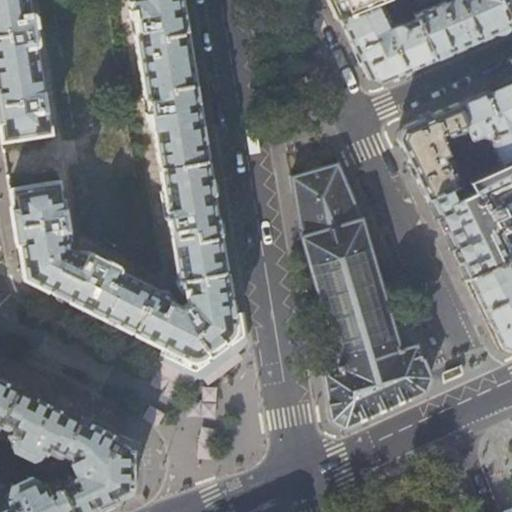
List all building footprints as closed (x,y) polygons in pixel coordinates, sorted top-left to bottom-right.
[(0,0),(0,136),(0,137),(0,138),(3,138),(47,130),(30,26),(35,25),(34,16),(33,14),(28,13),(25,0),(0,0)] [(202,142),(203,141),(179,0),(129,0),(127,0),(129,18),(133,17),(134,18),(136,27),(133,33),(143,97),(148,100),(150,110),(149,112),(145,113),(146,121),(148,123),(148,128),(152,129),(154,133),(177,277),(174,282),(179,289),(169,296),(164,289),(160,290),(113,267),(116,262),(106,257),(103,262),(76,248),(73,250),(66,247),(64,237),(67,235),(60,198),(58,197),(55,181),(8,189),(22,274),(24,277),(34,282),(98,314),(159,344),(163,346),(186,356),(189,357),(194,357),(197,356),(200,355),(226,337),(230,334),(231,331),(232,328),(233,326),(232,322),(221,252),(220,252),(218,241),(217,236),(217,231),(202,147),(202,142)] [(330,0),(336,12),(339,16),(378,0),(377,0),(330,0)] [(392,24),(389,25),(378,0),(339,16),(367,76),(378,81),(402,71),(432,57),(415,19),(401,26),(397,24),(392,24)] [(448,0),(414,16),(415,19),(432,57),(471,41),(509,25),(497,0),(448,0)] [(511,0),(497,0),(509,25),(511,23),(511,0)] [(511,78),(483,91),(456,103),(466,128),(470,138),(478,134),(484,136),(497,166),(511,160),(511,159),(511,78)] [(480,164),(465,170),(453,143),(444,148),(440,139),(466,128),(456,103),(402,126),(397,137),(413,171),(426,198),(457,184),(484,172),(480,164)] [(484,172),(489,170),(477,142),(472,144),(480,164),(484,172)] [(511,162),(511,160),(497,166),(489,170),(484,172),(457,184),(426,198),(439,226),(447,243),(454,257),(464,278),(496,262),(508,256),(511,254),(511,162)] [(289,176),(299,236),(331,344),(318,347),(330,420),(343,427),(381,410),(391,406),(423,391),(429,377),(406,322),(392,326),(361,219),(337,162),(289,176)] [(511,264),(508,256),(496,262),(464,278),(480,311),(490,336),(497,346),(511,351),(511,350),(511,264)] [(234,347),(226,337),(200,355),(197,356),(194,357),(189,357),(186,356),(163,346),(159,354),(199,374),(234,347)] [(0,511),(84,511),(130,491),(131,441),(104,428),(0,377),(0,511)]
